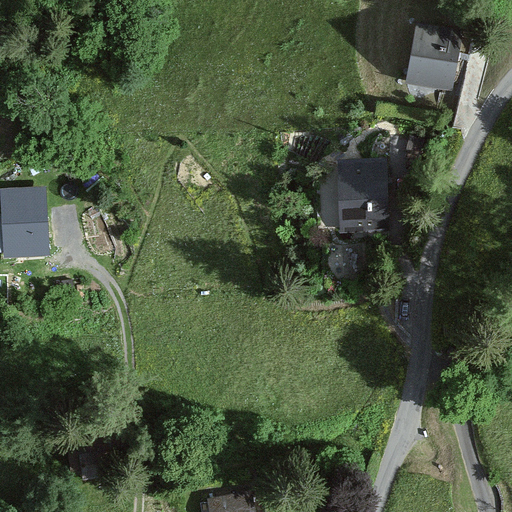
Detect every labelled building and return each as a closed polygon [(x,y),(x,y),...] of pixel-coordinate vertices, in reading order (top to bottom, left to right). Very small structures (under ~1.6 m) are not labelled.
[(469,29),(421,19),(407,86),(456,96),(469,29)] [(28,158),(34,172),(57,162),(51,148),(28,158)] [(390,161),(342,164),(345,228),(393,225),(390,161)] [(48,186),(2,187),(4,253),(50,252),(48,186)] [(261,511),(257,490),(210,499),(212,511),(261,511)]
